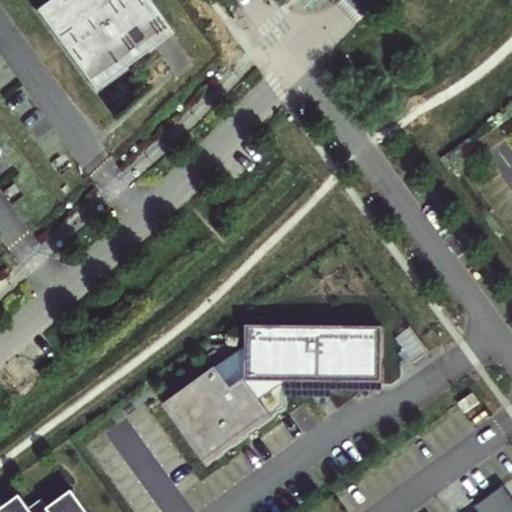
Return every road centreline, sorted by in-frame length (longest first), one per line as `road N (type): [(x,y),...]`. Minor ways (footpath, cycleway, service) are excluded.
road 1 (residential): [(296,61),(0,351)]
road 2 (unclassified): [(296,61),(511,356)]
